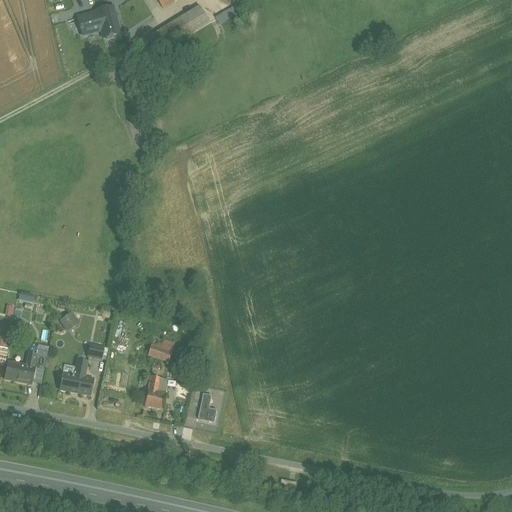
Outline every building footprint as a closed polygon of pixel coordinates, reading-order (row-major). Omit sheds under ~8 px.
[(157,0),(163,9),(177,0),(157,0)] [(77,16),(83,39),(104,33),(106,41),(123,36),(115,6),(77,16)] [(200,7),(157,33),(168,51),(211,24),(200,7)] [(219,25),(240,15),(236,7),(216,17),(219,25)] [(18,301),(33,304),(35,295),(20,293),(18,301)] [(15,309),(13,316),(19,318),(21,310),(15,309)] [(66,332),(80,324),(73,312),(59,320),(66,332)] [(104,349),(90,346),(87,358),(101,360),(104,349)] [(173,353),(151,346),(148,357),(170,363),(173,353)] [(28,354),(26,367),(16,365),(16,366),(8,365),(5,380),(31,385),(34,370),(35,368),(34,368),(37,356),(28,354)] [(47,358),(37,356),(34,368),(35,368),(34,370),(44,372),(47,358)] [(88,364),(77,362),(74,376),(63,374),(59,391),(90,397),(93,380),(84,378),(88,364)] [(160,379),(150,377),(144,408),(164,412),(168,395),(157,393),(160,379)] [(212,397),(204,395),(199,421),(215,424),(217,412),(210,410),(212,397)]
